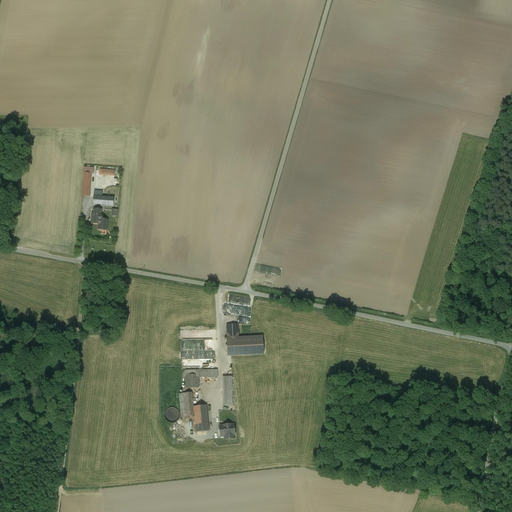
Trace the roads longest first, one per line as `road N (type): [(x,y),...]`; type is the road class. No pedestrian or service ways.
road 1 (unclassified): [(330,0),(244,291)]
road 2 (unclassified): [(511,346),(244,291)]
road 3 (track): [(86,263),(56,511)]
road 4 (unclassified): [(244,291),(0,247)]
road 5 (unclassified): [(480,511),(511,359)]
